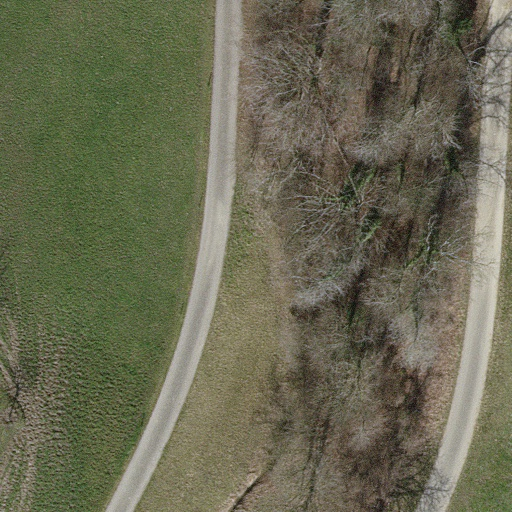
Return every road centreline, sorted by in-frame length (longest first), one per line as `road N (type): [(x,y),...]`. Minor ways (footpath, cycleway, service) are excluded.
road 1 (track): [(228,0),(210,269),(190,350),(119,511)]
road 2 (track): [(511,83),(473,423),(438,511)]
